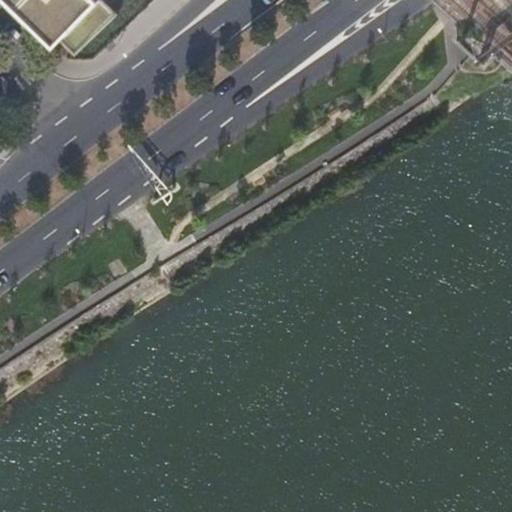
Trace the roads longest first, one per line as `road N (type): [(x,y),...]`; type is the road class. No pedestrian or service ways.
road 1 (residential): [(42,245),(214,143),(418,0)]
road 2 (primary): [(42,245),(367,0)]
road 3 (primary): [(258,0),(92,125)]
road 4 (residential): [(203,0),(92,125)]
road 5 (residential): [(92,125),(0,38)]
